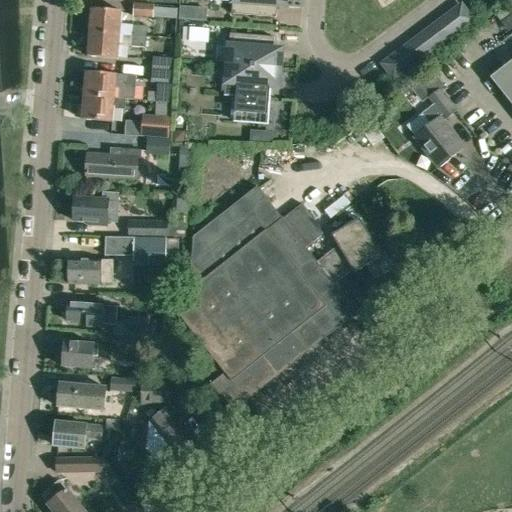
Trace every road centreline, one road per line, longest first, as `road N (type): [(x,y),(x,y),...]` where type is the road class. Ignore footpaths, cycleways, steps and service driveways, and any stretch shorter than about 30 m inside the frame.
road 1 (residential): [(15,511),(53,0)]
road 2 (residential): [(166,511),(511,238)]
road 3 (residential): [(313,0),(318,48),(345,64),(361,61),(440,0)]
